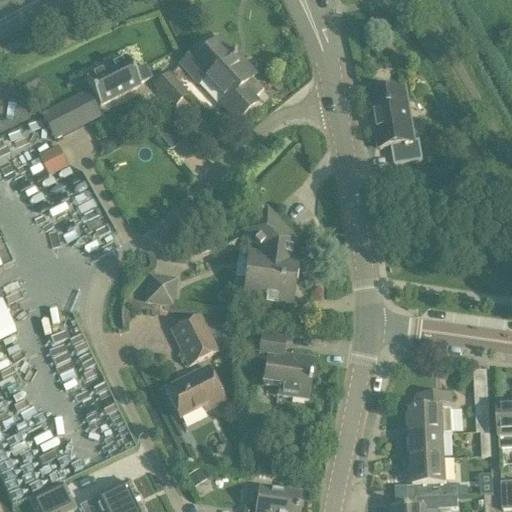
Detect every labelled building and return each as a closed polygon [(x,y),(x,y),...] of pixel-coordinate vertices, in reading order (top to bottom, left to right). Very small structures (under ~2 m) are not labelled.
[(193,55),(179,67),(196,84),(202,78),(226,103),(222,107),(237,123),(256,105),(241,89),(254,77),(219,41),(198,61),(193,55)] [(85,82),(99,109),(140,88),(139,86),(150,80),(144,69),(133,74),(126,61),(85,82)] [(173,108),(186,96),(168,77),(155,90),(173,108)] [(409,112),(405,92),(371,98),(380,152),(392,150),(395,169),(423,164),(420,144),(414,145),(411,126),(413,125),(411,113),(409,112)] [(100,118),(87,93),(41,117),(54,142),(100,118)] [(249,258),(243,303),(290,310),(293,284),(288,283),(291,264),(286,263),(288,248),(293,244),(266,214),(243,235),(260,254),(259,259),(249,258)] [(149,279),(146,308),(174,312),(178,282),(149,279)] [(0,342),(24,331),(7,296),(0,299),(0,342)] [(189,369),(217,355),(200,319),(171,333),(189,369)] [(308,403),(313,363),(283,359),(285,340),(260,336),(257,361),(265,362),(262,387),(278,389),(277,399),(308,403)] [(205,414),(224,404),(207,370),(164,391),(179,422),(203,410),(205,414)] [(410,440),(444,438),(452,437),(450,397),(417,399),(418,414),(409,414),(410,440)] [(507,409),(497,410),(499,442),(500,452),(511,451),(511,403),(507,404),(507,409)] [(481,436),(490,436),(489,410),(475,411),(476,436),(481,436)] [(490,436),(481,436),(482,461),(491,460),(490,436)] [(412,465),(445,463),(444,438),(410,440),(412,465)] [(445,463),(412,465),(413,490),(415,490),(416,503),(458,501),(457,488),(446,488),(445,463)] [(511,511),(511,484),(500,485),(501,511),(511,511)] [(128,485),(92,503),(96,511),(141,511),(140,509),(141,508),(137,501),(136,501),(128,485)] [(74,511),(63,487),(28,503),(32,511),(74,511)] [(242,511),(297,511),(299,495),(259,490),(256,511),(243,509),(242,511)] [(454,511),(458,511),(458,501),(416,503),(416,511),(454,511)]
